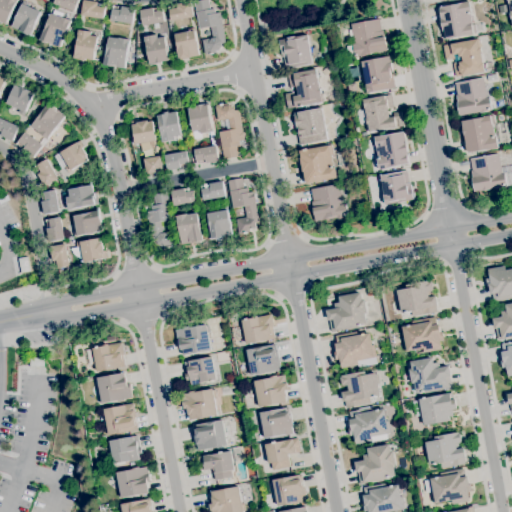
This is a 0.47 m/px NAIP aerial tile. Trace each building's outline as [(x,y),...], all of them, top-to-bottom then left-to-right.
[(6,25),(0,22),(0,0),(18,0),(16,4),(6,25)] [(78,0),(74,12),(53,3),(54,0),(78,0)] [(103,19),(81,16),(83,0),(98,2),(97,6),(105,7),(103,19)] [(205,55),(202,40),(212,38),(210,27),(199,29),(194,2),(208,0),(210,10),(214,9),(215,14),(220,13),(221,16),(222,15),(223,21),(221,21),(225,43),(222,44),(223,48),(220,52),(213,54),(212,51),(209,52),(210,54),(205,55)] [(31,36),(12,27),(22,3),(23,1),(31,4),(29,7),(41,12),(34,26),(35,27),(31,36)] [(444,40),(443,33),(440,20),(441,20),(440,16),(441,16),(439,8),(440,8),(459,4),(459,3),(469,1),(471,14),(470,14),(472,24),(471,24),(472,26),(483,24),(485,32),(476,33),(476,34),(473,34),(446,39),(446,40),(444,40)] [(171,22),(169,10),(168,7),(176,5),(176,4),(190,2),(193,17),(171,22)] [(132,24),(111,21),(112,9),(113,9),(113,6),(122,7),(134,9),(132,24)] [(143,26),(140,10),(153,8),(153,9),(161,8),(162,10),(164,22),(143,26)] [(59,48),(49,44),(49,43),(47,43),(46,44),(42,42),(43,40),(40,39),(44,29),(45,29),(51,14),(60,17),(70,21),(59,48)] [(355,57),(352,44),(355,44),(353,37),(349,38),(347,30),(352,29),(351,24),(379,19),(382,31),(383,31),(384,37),(386,44),(387,51),(378,53),(378,52),(366,54),(366,55),(355,57)] [(85,61),(80,60),(73,59),(74,58),(75,58),(78,35),(77,35),(78,30),(91,32),(91,36),(97,37),(93,60),(86,59),(85,61)] [(179,60),(176,49),(177,49),(174,34),(194,30),(199,56),(179,60)] [(285,69),(283,57),(282,57),(279,40),(287,38),(295,36),(295,37),(308,34),(310,45),(309,45),(313,64),(285,69)] [(156,64),(156,63),(150,64),(144,37),(157,35),(158,38),(164,37),(166,47),(168,47),(169,51),(167,52),(169,60),(161,62),(161,63),(156,64)] [(124,69),(113,67),(113,66),(104,65),(105,55),(106,55),(109,37),(118,39),(118,38),(129,40),(124,69)] [(456,77),(453,63),(459,62),(459,63),(463,62),(461,56),(459,56),(458,54),(452,55),(453,58),(446,60),(443,46),(446,45),(445,43),(456,40),(457,44),(477,39),(479,48),(480,47),(482,53),(480,53),(482,63),(483,63),(485,72),(461,76),(456,77)] [(367,94),(362,62),(390,57),(391,63),(393,71),(394,76),(393,76),(395,88),(369,93),(369,94),(367,94)] [(288,109),(285,94),(293,92),(294,96),(298,95),(296,87),(290,88),(287,76),(316,70),(317,74),(316,74),(319,88),(320,88),(321,93),(320,93),(320,94),(321,94),(323,102),(321,102),(296,108),(296,107),(288,109)] [(459,116),(457,102),(456,95),(457,95),(454,83),(483,78),(487,98),(489,97),(491,110),(487,111),(487,112),(480,113),(480,112),(459,116)] [(350,95),(348,84),(356,83),(358,93),(350,95)] [(25,116),(18,113),(20,110),(6,104),(15,85),(19,87),(30,92),(34,94),(26,111),(26,112),(25,116)] [(369,132),(367,124),(367,123),(361,124),(358,111),(365,110),(363,100),(385,96),(391,95),(394,108),(388,109),(389,118),(394,117),(393,113),(401,111),(404,125),(397,127),(396,125),(389,127),(389,128),(370,132),(369,132)] [(48,139),(38,132),(38,131),(32,126),(41,114),(41,113),(48,103),(50,105),(51,104),(55,107),(54,108),(56,109),(56,110),(65,117),(48,139)] [(224,160),(219,132),(230,130),(228,119),(217,121),(215,106),(226,103),(227,106),(229,105),(234,108),(234,111),(238,110),(242,133),(244,132),(245,138),(244,138),(244,140),(239,141),(240,145),(236,146),(238,157),(224,160)] [(201,134),(200,131),(193,132),(192,122),(189,122),(189,117),(190,117),(189,108),(196,107),(196,106),(204,104),(204,106),(208,105),(212,127),(213,127),(214,132),(201,134)] [(300,145),(298,133),(297,133),(295,125),(296,125),(296,122),(294,122),(293,115),(294,115),(294,113),(297,112),(297,113),(322,108),(328,140),(300,145)] [(162,142),(161,137),(162,137),(159,120),(158,120),(157,116),(162,115),(162,113),(169,112),(169,113),(177,112),(178,119),(180,119),(181,125),(180,126),(181,136),(174,137),(175,140),(162,142)] [(468,153),(468,151),(466,152),(465,146),(465,145),(464,135),(463,135),(462,128),(461,121),(483,117),(491,115),(494,134),(492,134),(492,136),(494,136),(495,138),(496,138),(498,148),(487,150),(468,153)] [(12,141),(0,136),(0,118),(19,127),(12,141)] [(151,146),(150,142),(135,145),(134,137),(132,122),(137,121),(137,122),(148,120),(148,122),(153,121),(156,141),(157,141),(158,144),(151,146)] [(33,158),(23,150),(16,144),(25,132),(42,145),(33,158)] [(379,170),(377,159),(378,158),(375,146),(374,147),(372,138),(375,137),(381,136),(403,132),(404,132),(408,155),(407,155),(409,164),(390,167),(391,168),(379,170)] [(68,173),(65,167),(62,169),(54,157),(60,153),(77,142),(78,143),(81,141),(84,147),(82,148),(87,155),(86,156),(88,160),(71,170),(72,171),(68,173)] [(140,144),(141,151),(156,148),(155,142),(140,144)] [(197,165),(194,150),(216,146),(219,161),(197,165)] [(307,184),(307,182),(305,182),(303,172),(302,172),(300,158),(301,158),(299,151),(329,146),(331,157),(332,163),(330,164),(331,168),(335,167),(337,178),(307,184)] [(168,169),(165,155),(186,151),(189,163),(188,163),(189,166),(180,168),(180,166),(168,169)] [(474,192),(471,178),(472,178),(471,171),(472,171),(469,159),(498,154),(501,168),(511,165),(511,185),(506,187),(506,186),(502,187),(495,189),(495,188),(489,189),(489,190),(481,191),(474,192)] [(147,175),(144,159),(160,156),(163,171),(147,175)] [(44,187),(37,175),(38,174),(34,167),(36,165),(47,159),(58,179),(44,187)] [(385,205),(384,203),(383,203),(381,196),(384,195),(380,176),(407,171),(409,183),(410,183),(413,200),(405,201),(405,202),(385,205)] [(239,234),(236,219),(246,218),(244,207),(233,209),(227,181),(242,178),(244,189),(248,189),(249,193),(254,192),(255,201),(259,222),(255,223),(256,228),(250,230),(250,232),(239,234)] [(204,201),(201,189),(210,187),(209,184),(222,181),(225,197),(204,201)] [(315,222),(314,215),(313,209),(312,202),(313,202),(311,189),(339,184),(343,204),(345,203),(348,216),(343,217),(336,218),(323,220),(315,222)] [(68,210),(66,197),(69,197),(68,190),(92,185),(93,194),(94,193),(94,194),(96,194),(98,204),(94,204),(94,205),(74,208),(74,209),(68,210)] [(174,206),(171,191),(184,188),(185,192),(194,190),(196,202),(174,206)] [(44,215),(41,202),(42,202),(40,193),(55,190),(59,212),(44,215)] [(164,248),(164,246),(161,246),(157,244),(157,241),(153,242),(148,219),(147,220),(146,214),(147,214),(147,212),(152,211),(151,206),(155,206),(153,195),(167,192),(169,203),(169,202),(172,219),(161,222),(163,233),(165,232),(165,233),(173,231),(176,246),(164,248)] [(75,237),(73,230),(76,230),(73,216),(86,214),(85,213),(97,211),(97,208),(98,208),(99,213),(101,220),(102,231),(94,233),(91,234),(78,236),(78,237),(75,237)] [(212,239),(209,228),(210,228),(208,214),(228,210),(231,227),(230,227),(232,235),(212,239)] [(182,245),(176,216),(188,214),(188,215),(198,213),(203,240),(194,242),(182,245)] [(49,242),(46,229),(47,229),(45,221),(60,218),(65,238),(49,242)] [(83,263),(81,248),(78,249),(76,242),(79,241),(79,242),(100,238),(100,243),(102,243),(103,250),(105,250),(106,257),(102,258),(93,259),(94,261),(83,263)] [(55,269),(53,261),(52,261),(49,247),(65,244),(69,266),(58,268),(55,269)] [(21,273),(19,259),(27,257),(30,272),(21,273)] [(76,272),(73,269),(74,265),(78,264),(82,267),(81,271),(76,272)] [(511,299),(493,303),(492,294),(490,294),(488,286),(487,286),(486,279),(489,278),(488,269),(505,266),(505,270),(511,268),(511,299)] [(412,317),(411,311),(401,313),(399,302),(397,302),(395,292),(397,292),(397,290),(407,289),(406,285),(430,281),(430,282),(432,282),(433,290),(432,290),(432,291),(430,292),(431,297),(436,296),(437,305),(436,306),(437,312),(412,317)] [(331,332),(329,320),(328,320),(326,310),(334,309),(334,304),(340,303),(339,296),(361,292),(362,300),(364,299),(367,314),(365,314),(367,324),(359,326),(359,328),(346,331),(346,329),(331,332)] [(511,337),(498,340),(495,328),(494,329),(492,319),(502,317),(501,312),(506,311),(505,305),(511,303),(511,337)] [(246,344),(242,320),(253,318),(252,317),(258,316),(258,317),(272,314),(274,326),(272,327),(275,339),(269,340),(269,339),(246,344)] [(424,353),(424,349),(408,352),(408,351),(405,352),(402,339),(404,339),(402,327),(412,325),(411,321),(435,317),(436,324),(439,324),(440,333),(442,332),(443,340),(440,341),(441,350),(424,353)] [(183,355),(182,350),(181,350),(179,339),(177,339),(176,331),(183,329),(183,328),(190,326),(190,328),(206,325),(206,326),(209,325),(210,332),(207,332),(211,350),(183,355)] [(341,369),(340,360),(336,360),(334,352),(336,352),(335,344),(336,343),(335,336),(359,331),(360,335),(370,333),(372,345),(374,345),(376,357),(375,357),(377,364),(358,368),(357,366),(341,369)] [(511,376),(508,377),(506,368),(502,369),(501,360),(503,360),(501,352),(503,351),(501,344),(511,341),(511,376)] [(97,372),(93,349),(103,347),(102,345),(108,344),(109,345),(122,343),(124,355),(123,355),(126,367),(120,368),(97,372)] [(252,376),(247,350),(273,345),(273,349),(276,348),(276,350),(278,350),(280,363),(280,364),(281,370),(252,376)] [(191,385),(190,380),(186,381),(185,374),(186,374),(184,362),(188,362),(188,361),(212,357),(216,380),(200,383),(191,385)] [(30,367),(30,358),(44,358),(44,367),(30,367)] [(406,395),(404,383),(406,383),(405,382),(405,381),(404,381),(403,380),(403,379),(402,379),(402,378),(402,375),(402,374),(403,374),(403,373),(404,372),(410,371),(410,370),(413,369),(411,362),(432,358),(433,364),(438,363),(439,368),(448,367),(450,376),(449,376),(451,388),(438,390),(438,391),(424,393),(424,392),(416,393),(416,394),(406,395)] [(346,407),(344,400),(343,400),(341,391),(347,390),(346,385),(343,386),(343,385),(342,385),(340,377),(341,377),(341,376),(365,371),(366,375),(375,373),(376,375),(378,374),(379,384),(377,384),(380,395),(374,396),(375,402),(370,403),(370,402),(346,407)] [(102,403),(102,402),(99,403),(98,396),(100,395),(97,378),(124,373),(125,378),(126,378),(127,384),(130,384),(132,391),(131,391),(132,397),(124,399),(124,400),(117,401),(117,400),(102,403)] [(259,407),(256,390),(253,390),(252,383),(254,382),(254,381),(270,378),(270,377),(277,375),(278,377),(281,376),(285,375),(286,382),(287,382),(289,390),(286,390),(287,397),(286,397),(287,402),(259,407)] [(190,420),(189,414),(188,415),(187,409),(183,409),(182,402),(183,402),(182,394),(189,393),(189,392),(196,391),(196,392),(213,389),(213,390),(215,390),(217,397),(214,397),(218,415),(190,420)] [(424,425),(419,399),(449,393),(451,400),(455,399),(456,409),(452,410),(453,416),(449,417),(449,420),(424,425)] [(109,435),(104,410),(125,405),(134,403),(136,418),(137,423),(138,430),(134,431),(109,435)] [(356,445),(354,435),(350,435),(349,427),(350,427),(349,420),(350,419),(348,412),(373,407),(374,410),(384,409),(386,421),(388,420),(390,433),(389,433),(389,434),(372,437),(372,441),(356,445)] [(265,439),(260,413),(286,408),(287,411),(289,411),(290,413),(291,413),(293,427),(292,427),(293,434),(285,435),(265,439)] [(208,452),(207,449),(198,451),(194,432),(193,425),(196,424),(196,425),(222,420),(227,445),(213,448),(213,451),(208,452)] [(441,469),(440,463),(430,465),(427,453),(425,454),(423,444),(425,444),(425,442),(435,440),(434,437),(458,432),(458,434),(459,433),(461,442),(460,442),(460,443),(457,444),(458,449),(463,448),(465,457),(464,457),(465,464),(441,469)] [(114,464),(110,441),(134,437),(138,436),(140,447),(141,447),(142,454),(138,455),(139,460),(130,462),(130,461),(114,464)] [(273,470),(272,463),(269,464),(265,444),(292,439),(292,440),(298,438),(301,452),(295,454),(295,453),(289,454),(291,467),(273,470)] [(360,484),(357,472),(356,472),(354,462),(363,460),(362,455),(368,454),(367,449),(389,444),(390,452),(393,451),(396,465),(393,466),(395,476),(387,478),(388,479),(374,482),(374,481),(360,484)] [(215,481),(214,474),(213,469),(204,471),(204,470),(200,471),(197,458),(204,456),(203,456),(211,454),(211,455),(230,451),(234,470),(231,470),(232,477),(215,481)] [(121,498),(118,481),(116,481),(114,475),(117,474),(116,473),(132,470),(132,468),(139,467),(140,469),(147,467),(148,474),(149,474),(150,481),(146,481),(149,493),(121,498)] [(453,505),(452,500),(435,504),(435,503),(433,503),(431,491),(432,491),(430,479),(440,477),(440,473),(464,469),(465,477),(467,476),(468,484),(469,484),(471,492),(468,492),(469,502),(453,505)] [(277,506),(273,480),(299,475),(299,474),(301,474),(303,486),(305,485),(307,501),(298,503),(277,506)] [(368,511),(364,511),(363,504),(364,504),(363,495),(364,495),(363,488),(387,483),(388,487),(398,485),(401,498),(402,497),(405,509),(390,511),(368,511)] [(211,511),(210,511),(209,504),(212,503),(211,497),(212,497),(211,492),(238,487),(242,504),(244,503),(246,510),(243,511),(211,511)] [(122,511),(121,505),(147,499),(150,499),(151,505),(152,511),(153,511),(122,511)]
